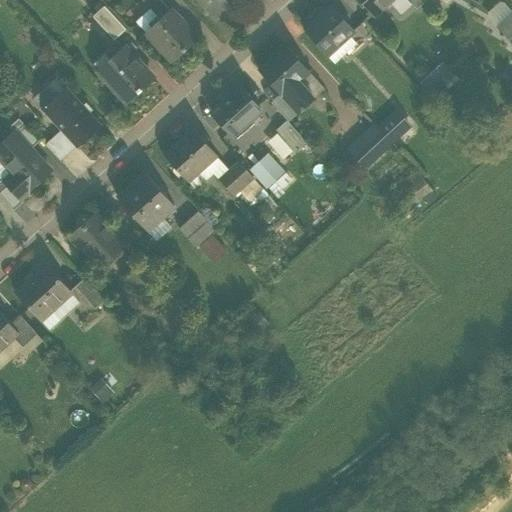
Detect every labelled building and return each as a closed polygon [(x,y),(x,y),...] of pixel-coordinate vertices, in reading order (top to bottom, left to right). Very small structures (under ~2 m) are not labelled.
[(197,0),(216,19),(236,0),(197,0)] [(358,0),(373,15),(389,0),(358,0)] [(426,0),(425,0),(407,0),(416,9),(426,0)] [(331,5),(304,30),(326,55),(354,30),(331,5)] [(126,29),(104,6),(92,17),(114,40),(126,29)] [(144,28),(156,15),(147,7),(136,21),(144,28)] [(170,9),(145,33),(172,61),(197,38),(170,9)] [(511,15),(510,14),(497,25),(507,36),(511,31),(511,15)] [(126,51),(114,62),(110,57),(97,69),(127,102),(153,79),(123,46),(122,47),(126,51)] [(286,46),(259,71),(281,96),(298,81),(314,98),(324,88),(286,46)] [(442,63),(420,83),(430,95),(453,74),(442,63)] [(298,81),(281,96),(297,113),(314,98),(298,81)] [(46,85),(33,97),(41,106),(54,94),(46,85)] [(240,87),(211,113),(232,136),(261,109),(240,87)] [(66,88),(42,110),(76,147),(100,125),(66,88)] [(30,110),(23,116),(33,126),(40,120),(30,110)] [(415,132),(396,112),(378,128),(391,142),(397,149),(415,132)] [(39,141),(18,118),(9,126),(13,131),(14,131),(30,149),(39,141)] [(287,121),(277,130),(296,151),(306,142),(287,121)] [(374,124),(347,150),(363,168),(391,142),(378,128),(374,124)] [(193,129),(164,156),(187,180),(216,154),(193,129)] [(30,149),(14,131),(13,131),(0,143),(0,158),(14,173),(4,182),(19,199),(20,199),(50,171),(30,149)] [(248,168),(274,195),(292,179),(266,151),(248,168)] [(253,177),(239,161),(228,171),(242,187),(253,177)] [(242,187),(228,171),(219,179),(233,195),(242,187)] [(174,206),(145,173),(117,198),(146,230),(174,206)] [(2,179),(0,180),(0,195),(13,210),(23,202),(20,199),(19,199),(4,182),(2,179)] [(198,211),(188,221),(204,238),(215,229),(198,211)] [(96,213),(71,236),(100,268),(127,244),(115,231),(113,233),(96,213)] [(204,238),(188,221),(179,229),(195,246),(204,238)] [(197,247),(214,263),(227,249),(211,233),(197,247)] [(143,262),(124,279),(142,299),(160,282),(143,262)] [(47,265),(16,294),(40,320),(71,291),(47,265)] [(106,299),(86,276),(74,286),(94,309),(106,299)] [(0,313),(0,348),(16,333),(17,332),(10,324),(0,313)] [(36,333),(20,316),(10,324),(18,332),(17,332),(16,333),(26,343),(36,333)]
